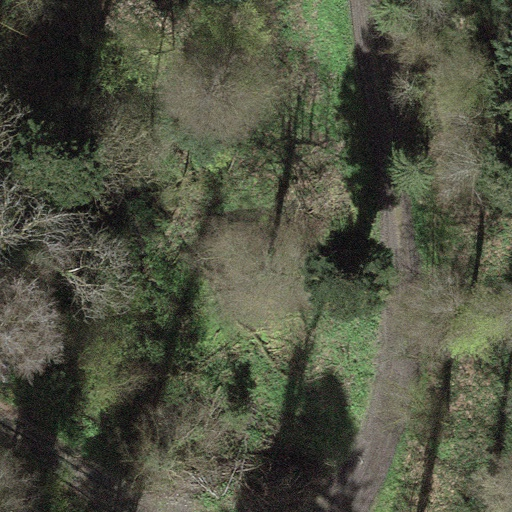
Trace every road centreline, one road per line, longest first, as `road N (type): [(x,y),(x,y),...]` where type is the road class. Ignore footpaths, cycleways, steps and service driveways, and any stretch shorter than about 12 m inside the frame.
road 1 (track): [(360,0),(405,235),(406,341),(388,427),(335,511)]
road 2 (track): [(136,511),(0,430)]
